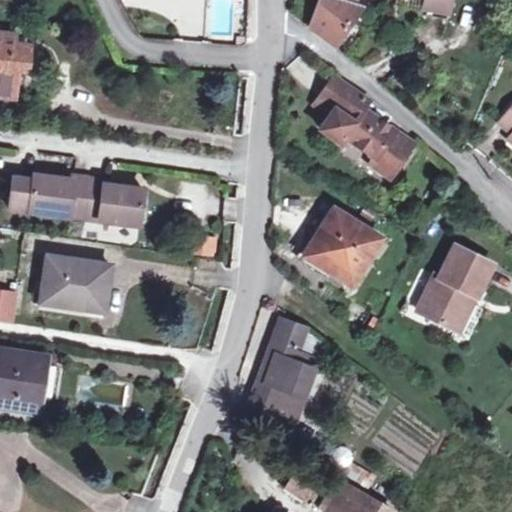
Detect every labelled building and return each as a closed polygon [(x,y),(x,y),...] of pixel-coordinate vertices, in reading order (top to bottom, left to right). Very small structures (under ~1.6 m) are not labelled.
[(320,0),(311,27),(338,47),(363,8),(356,6),(359,0),(320,0)] [(453,12),(454,5),(428,1),(427,9),(453,12)] [(0,97),(14,99),(21,47),(17,47),(18,38),(0,36),(0,97)] [(33,48),(21,47),(14,99),(20,99),(23,72),(30,73),(33,48)] [(334,78),(320,102),(337,112),(332,120),(323,133),(344,147),(348,140),(378,159),(397,171),(415,143),(364,110),(370,100),(334,78)] [(337,112),(320,102),(315,109),(332,120),(337,112)] [(511,116),(503,127),(511,134),(511,143),(511,144),(511,143),(511,116)] [(393,178),(397,171),(378,159),(374,165),(393,178)] [(73,207),(88,209),(92,180),(76,178),(76,182),(36,176),(36,181),(16,178),(11,209),(72,217),(73,207)] [(106,182),(92,180),(88,209),(86,219),(140,226),(145,191),(106,186),(106,182)] [(458,201),(465,193),(454,184),(447,192),(458,201)] [(73,207),(72,217),(86,219),(88,209),(73,207)] [(352,285),(382,239),(335,210),(307,256),(352,285)] [(213,255),(215,238),(187,235),(185,252),(213,255)] [(458,247),(442,276),(439,274),(419,313),(457,331),(470,304),(475,296),(479,298),(496,265),(458,247)] [(43,302),(106,312),(113,267),(49,257),(43,302)] [(200,270),(223,274),(225,262),(222,261),(202,258),(200,270)] [(20,293),(0,290),(0,317),(16,319),(20,293)] [(470,304),(457,331),(470,338),(484,311),(470,304)] [(299,356),(307,328),(284,319),(248,417),(272,426),(271,430),(291,437),(318,363),(299,356)] [(58,399),(62,372),(47,369),(49,358),(0,350),(0,404),(41,411),(41,409),(47,410),(48,401),(43,400),(43,397),(58,399)] [(294,467),(281,485),(303,502),(317,483),(294,467)] [(332,511),(359,511),(368,498),(342,483),(327,509),(332,511)] [(393,511),(368,498),(359,511),(393,511)]
